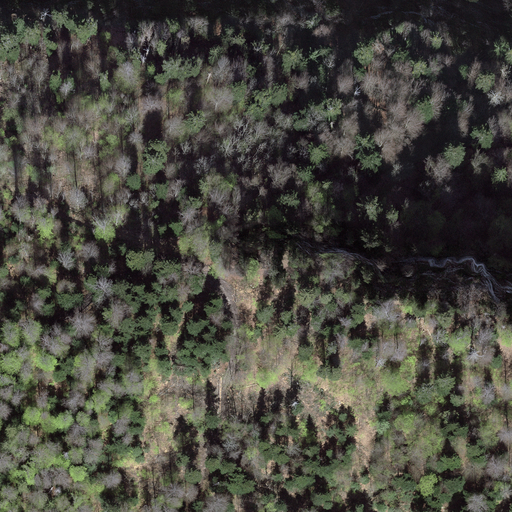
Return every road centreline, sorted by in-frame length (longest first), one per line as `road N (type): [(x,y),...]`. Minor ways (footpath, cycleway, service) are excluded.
road 1 (track): [(185,511),(232,356),(234,317),(217,273),(181,256),(131,273),(0,347)]
road 2 (track): [(181,256),(40,210),(0,186)]
